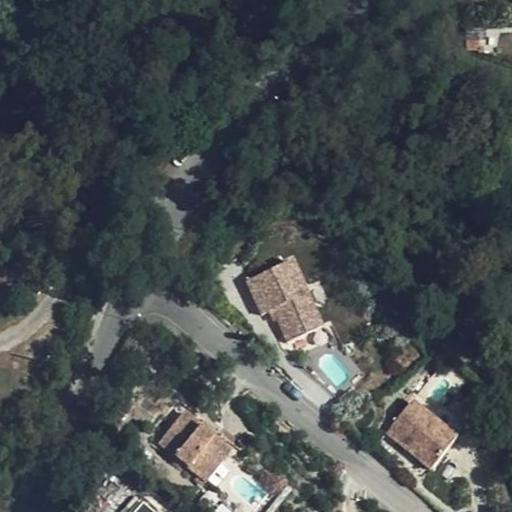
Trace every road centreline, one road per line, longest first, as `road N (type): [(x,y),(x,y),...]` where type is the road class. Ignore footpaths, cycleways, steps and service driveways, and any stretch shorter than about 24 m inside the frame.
road 1 (residential): [(136,282),(239,354),(415,511)]
road 2 (unclassified): [(357,0),(233,121),(136,282)]
road 3 (unclassified): [(136,282),(30,511)]
